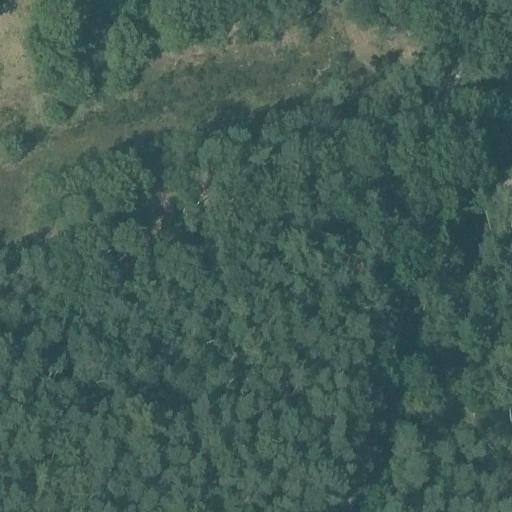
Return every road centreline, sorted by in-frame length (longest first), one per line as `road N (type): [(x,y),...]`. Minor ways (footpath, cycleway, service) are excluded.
road 1 (track): [(348,511),(429,195)]
road 2 (track): [(457,72),(329,79),(225,97)]
road 3 (track): [(429,195),(477,0)]
